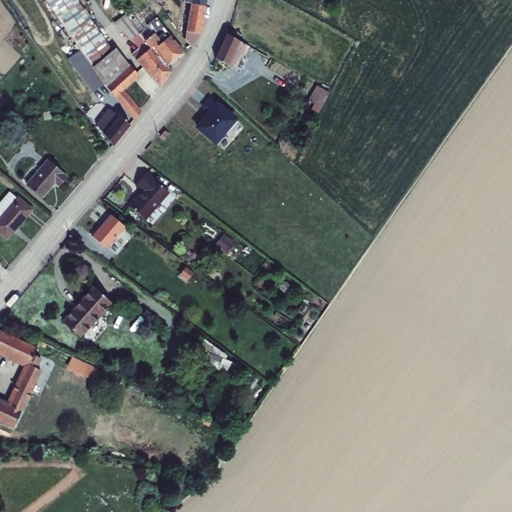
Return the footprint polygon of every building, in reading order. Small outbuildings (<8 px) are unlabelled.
[(44,0),(56,17),(57,16),(85,58),(92,67),(112,50),(76,0),(44,0)] [(185,31),(185,40),(192,47),(200,33),(205,5),(190,3),(185,31)] [(144,41),(128,17),(125,14),(113,23),(123,35),(125,34),(130,41),(131,40),(138,48),(131,54),(135,60),(149,48),(144,41)] [(128,17),(144,41),(153,34),(146,25),(143,27),(132,14),(128,17)] [(149,48),(135,60),(159,87),(172,72),(167,66),(183,52),(156,18),(146,25),(153,34),(144,41),(149,48)] [(226,35),(214,58),(228,65),(235,69),(242,54),(244,55),(249,46),(239,41),(226,35)] [(112,50),(92,67),(104,84),(133,119),(141,111),(123,90),(138,75),(115,48),(112,50)] [(92,67),(85,58),(73,66),(92,93),(104,84),(92,67)] [(326,91),(320,88),(316,85),(308,101),(314,104),(311,109),(318,113),(321,108),(322,108),(330,93),(326,91)] [(209,113),(196,127),(215,143),(235,119),(216,104),(209,99),(202,107),(209,113)] [(105,116),(95,128),(113,144),(130,125),(118,115),(111,109),(105,116)] [(47,159),(25,184),(42,199),(54,184),(58,187),(67,177),(47,159)] [(141,191),(129,206),(145,220),(169,192),(146,173),(135,185),(141,191)] [(0,234),(7,240),(33,210),(17,196),(16,197),(9,192),(0,201),(0,234)] [(110,215),(91,236),(106,249),(124,227),(110,215)] [(223,233),(215,244),(226,252),(234,241),(223,233)] [(189,279),(195,272),(186,266),(181,274),(189,279)] [(92,286),(61,321),(80,338),(100,316),(101,317),(112,304),(92,286)] [(0,355),(23,366),(26,368),(28,365),(33,355),(36,348),(0,330),(0,355)] [(201,337),(197,348),(207,352),(203,364),(232,375),(236,364),(225,359),(227,356),(201,337)] [(33,355),(28,365),(36,369),(41,359),(33,355)] [(6,402),(21,410),(22,411),(41,371),(36,369),(28,365),(26,368),(23,366),(6,402)] [(98,379),(102,371),(90,366),(87,374),(98,379)] [(172,370),(162,381),(171,390),(181,379),(172,370)] [(129,383),(127,389),(141,396),(144,390),(129,383)] [(149,391),(146,399),(157,404),(160,396),(149,391)] [(0,422),(12,428),(21,410),(6,402),(0,399),(0,422)]
